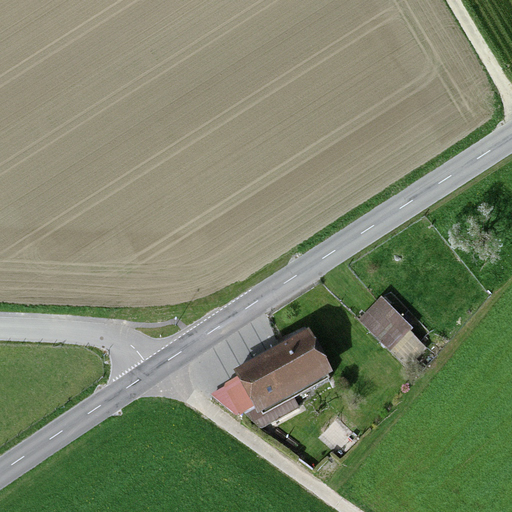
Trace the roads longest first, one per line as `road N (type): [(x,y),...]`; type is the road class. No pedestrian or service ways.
road 1 (tertiary): [(511,137),(157,369)]
road 2 (track): [(157,369),(354,511)]
road 3 (tertiary): [(157,369),(0,473)]
road 4 (residential): [(0,331),(117,337),(157,369)]
